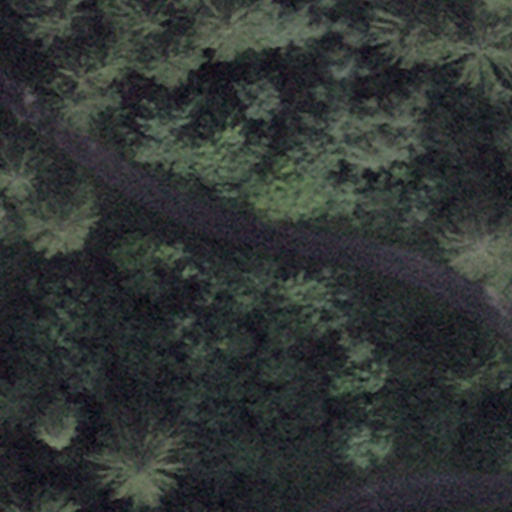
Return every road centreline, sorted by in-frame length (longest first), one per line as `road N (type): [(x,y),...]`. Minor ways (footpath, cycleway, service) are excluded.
road 1 (track): [(0,84),(102,171),(178,213),(386,260),(511,323)]
road 2 (track): [(511,484),(419,483),(338,496),(312,511)]
